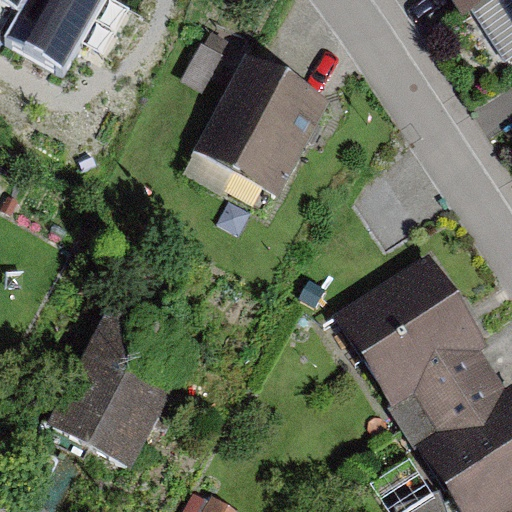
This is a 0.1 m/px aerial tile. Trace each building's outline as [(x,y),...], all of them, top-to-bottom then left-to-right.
[(10,0),(24,7),(6,38),(70,75),(112,0),(10,0)] [(455,0),(464,13),(484,0),(455,0)] [(511,0),(503,0),(511,13),(511,0)] [(206,52),(201,49),(181,86),(203,98),(223,62),(219,60),(226,47),(212,40),(206,52)] [(336,100),(252,54),(197,152),(281,198),(336,100)] [(490,346),(433,254),(334,316),(408,433),(498,375),(482,351),(490,346)] [(197,347),(113,303),(50,423),(134,467),(197,347)] [(511,511),(511,396),(498,375),(408,433),(447,492),(451,491),(455,499),(446,504),(441,492),(396,508),(396,511),(511,511)] [(211,504),(196,495),(185,511),(236,511),(214,499),(211,504)]
